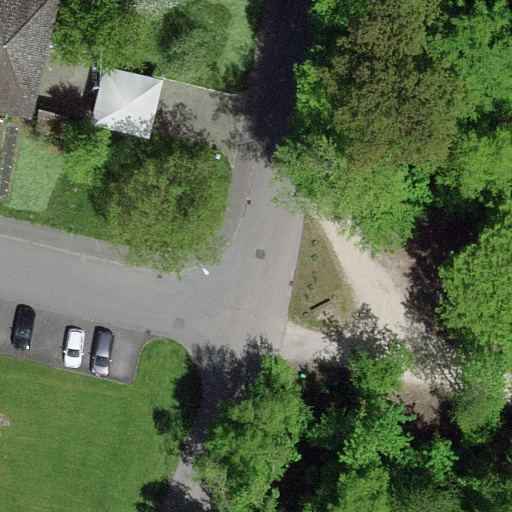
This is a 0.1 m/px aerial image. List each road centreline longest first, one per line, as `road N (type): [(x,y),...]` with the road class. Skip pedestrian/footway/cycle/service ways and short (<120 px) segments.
road 1 (residential): [(317,0),(247,329)]
road 2 (track): [(511,381),(247,329)]
road 3 (residential): [(0,268),(247,329)]
road 4 (residential): [(247,329),(188,511)]
